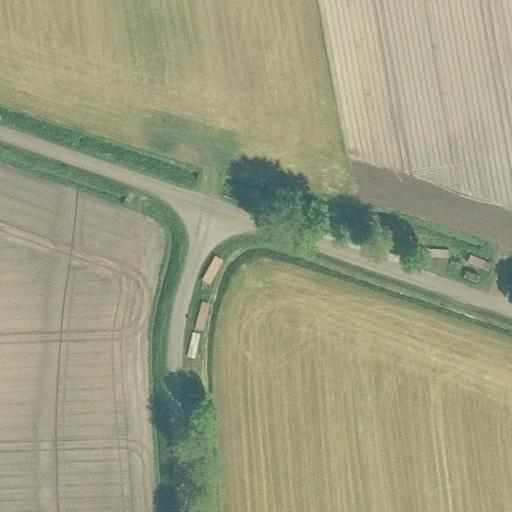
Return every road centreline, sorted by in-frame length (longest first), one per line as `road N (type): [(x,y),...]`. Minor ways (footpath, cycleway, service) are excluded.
road 1 (unclassified): [(511,308),(213,206)]
road 2 (unclassified): [(183,511),(175,317),(213,206)]
road 3 (unclassified): [(213,206),(0,132)]
